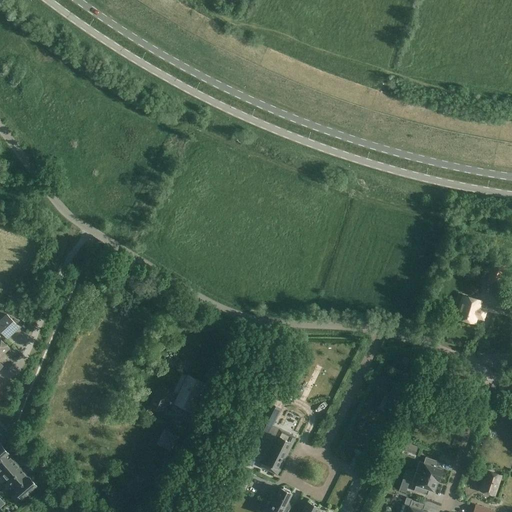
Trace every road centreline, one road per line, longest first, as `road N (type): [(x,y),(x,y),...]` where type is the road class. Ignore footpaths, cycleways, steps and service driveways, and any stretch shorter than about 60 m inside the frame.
road 1 (secondary): [(46,0),(134,59),(272,129),(382,167),(511,195)]
road 2 (secondary): [(511,178),(396,153),(287,117),(186,69),(75,0)]
road 3 (unclassified): [(381,331),(258,321),(213,306),(62,210),(0,127)]
road 4 (residential): [(488,375),(444,511)]
road 5 (residential): [(320,456),(381,331)]
road 6 (residential): [(320,456),(296,455),(295,483),(326,489),(334,474),(328,460)]
